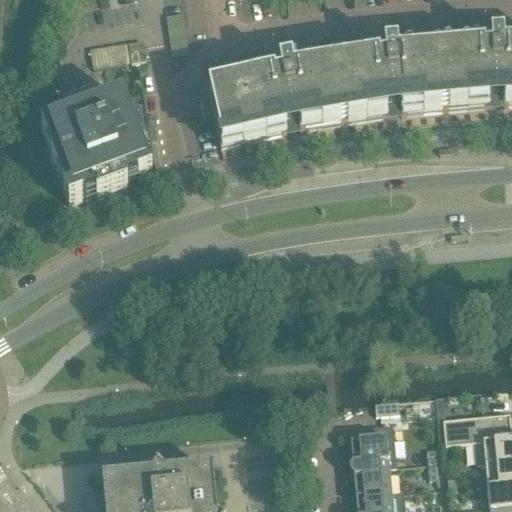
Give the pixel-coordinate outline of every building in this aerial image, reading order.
[(182,19),(166,22),(172,62),(188,59),(182,19)] [(483,58),(441,62),(446,118),(489,115),(488,106),(502,105),(502,114),(511,113),(511,57),(504,57),(503,47),(482,49),(483,58)] [(127,49),(89,55),(93,75),(130,69),(127,49)] [(144,55),(129,58),(131,68),(146,66),(144,55)] [(378,68),(336,75),(344,131),(388,124),(386,115),(400,114),(400,122),(446,118),(441,62),(398,66),(397,56),(376,59),(378,68)] [(344,131),(336,75),(293,82),(291,72),(271,76),(273,85),(265,87),(208,100),(221,155),(287,140),(285,132),(298,129),(299,138),(344,131)] [(56,129),(41,135),(47,153),(52,164),(50,164),(56,182),(58,181),(62,192),(68,208),(69,210),(83,205),(84,206),(85,209),(96,204),(96,205),(127,193),(138,189),(137,185),(152,180),(152,179),(147,167),(151,165),(152,167),(153,166),(150,147),(150,146),(149,146),(149,147),(147,147),(141,132),(146,128),(146,130),(148,129),(147,127),(145,111),(143,111),(140,111),(127,113),(123,104),(108,109),(97,114),(96,110),(92,111),(82,115),(80,116),(69,120),(66,121),(65,121),(67,125),(56,129)] [(398,408),(374,410),(375,422),(399,420),(398,408)] [(477,473),(485,472),(511,469),(511,445),(509,422),(443,428),(445,453),(475,450),(477,473)] [(349,437),(352,472),(370,470),(371,482),(389,480),(388,475),(396,474),(392,433),(349,437)] [(428,457),(429,471),(437,471),(436,456),(428,457)] [(511,469),(485,472),(487,494),(511,492),(511,469)] [(352,472),(356,505),(391,502),(391,501),(389,480),(371,482),(370,470),(352,472)] [(437,471),(429,471),(430,486),(438,486),(437,471)] [(102,487),(104,511),(215,511),(212,476),(164,481),(156,474),(150,482),(102,487)] [(447,485),(448,498),(457,498),(456,485),(447,485)] [(511,511),(511,492),(487,494),(488,511),(511,511)] [(391,502),(356,505),(356,511),(403,511),(403,500),(391,501),(391,502)]
